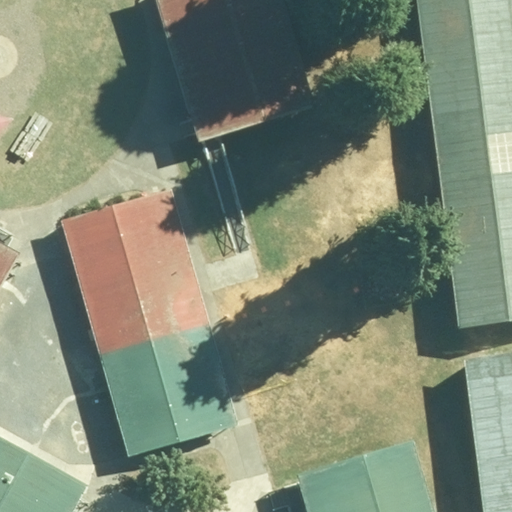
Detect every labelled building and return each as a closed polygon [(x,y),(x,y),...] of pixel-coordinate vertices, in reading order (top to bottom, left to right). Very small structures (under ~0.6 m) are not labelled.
[(289,0),(139,0),(192,161),(327,117),(289,0)] [(511,328),(511,23),(509,0),(403,0),(446,337),(511,328)] [(0,140),(10,123),(0,117),(0,312),(28,264),(0,248),(0,140)] [(156,193),(52,222),(123,472),(228,443),(156,193)] [(511,511),(511,366),(441,375),(457,511),(511,511)] [(421,511),(407,457),(305,485),(311,511),(421,511)] [(0,511),(42,511),(0,489),(0,511)]
